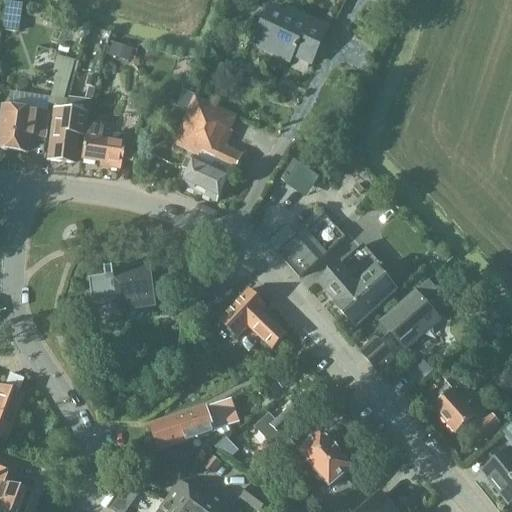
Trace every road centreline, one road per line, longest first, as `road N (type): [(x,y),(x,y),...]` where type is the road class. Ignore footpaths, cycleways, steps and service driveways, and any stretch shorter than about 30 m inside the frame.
road 1 (tertiary): [(475,511),(255,263),(173,215),(21,187)]
road 2 (tertiary): [(83,511),(90,484),(79,430),(22,328),(11,282),(21,187)]
